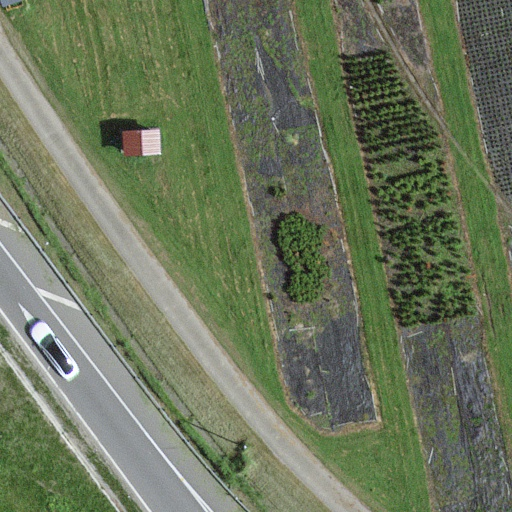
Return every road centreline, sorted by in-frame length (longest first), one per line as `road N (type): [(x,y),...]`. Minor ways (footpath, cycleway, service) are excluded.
road 1 (track): [(353,511),(207,352),(0,51)]
road 2 (motorway): [(182,511),(0,272)]
